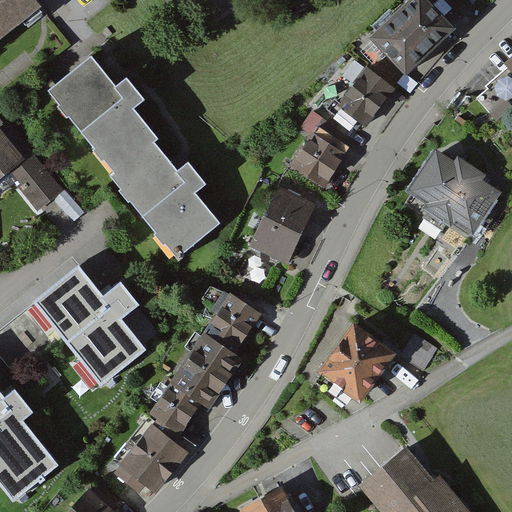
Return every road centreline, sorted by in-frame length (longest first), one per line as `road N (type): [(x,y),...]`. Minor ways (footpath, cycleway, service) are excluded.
road 1 (residential): [(189,484),(271,369),(392,142),(511,6)]
road 2 (residential): [(189,484),(212,500),(484,352)]
road 3 (residential): [(0,299),(109,210)]
